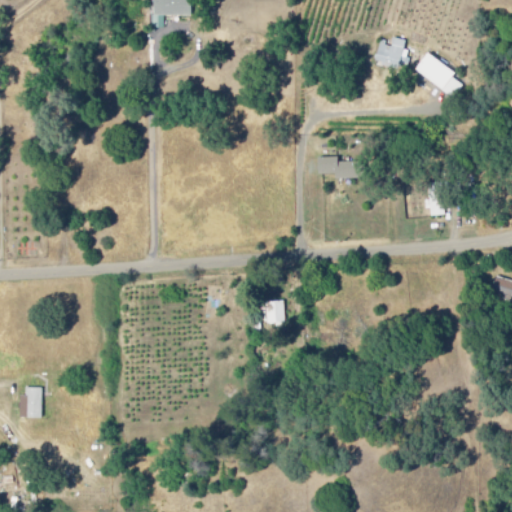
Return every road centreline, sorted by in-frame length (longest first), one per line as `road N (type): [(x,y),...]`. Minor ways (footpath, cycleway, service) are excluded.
road 1 (residential): [(0,279),(511,239)]
road 2 (residential): [(302,260),(303,156),(317,123),(442,108)]
road 3 (residential): [(160,268),(155,113)]
